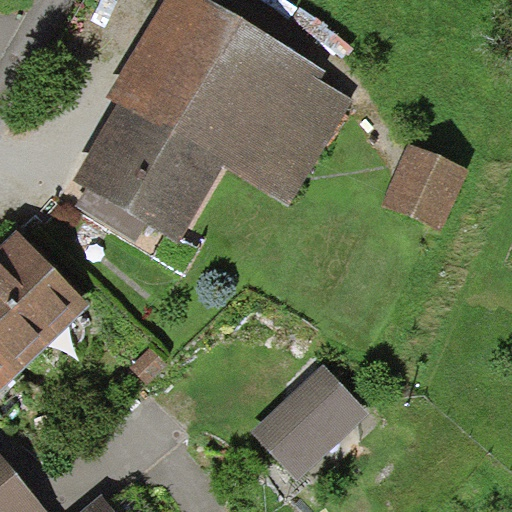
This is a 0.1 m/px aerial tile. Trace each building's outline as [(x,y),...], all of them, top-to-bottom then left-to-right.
[(320,73),(194,0),(166,0),(110,98),(120,103),(75,181),(115,204),(185,244),(228,170),(290,205),(350,103),(314,82),(320,73)] [(446,250),(473,186),(410,159),(383,224),(446,250)] [(0,390),(87,309),(20,238),(11,247),(0,257),(0,390)] [(376,418),(328,366),(259,429),(307,481),(376,418)] [(46,511),(0,454),(0,511),(119,511),(105,494),(82,511),(46,511)]
